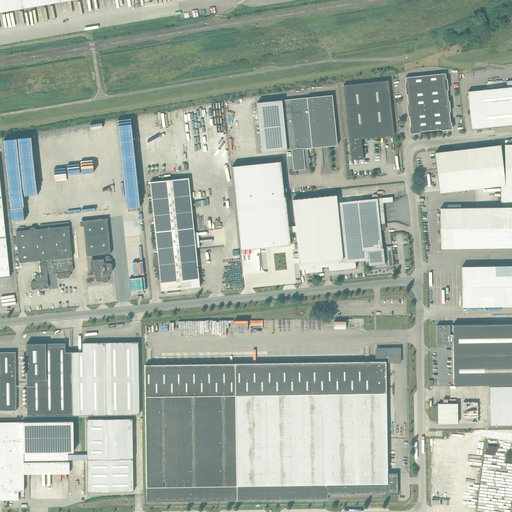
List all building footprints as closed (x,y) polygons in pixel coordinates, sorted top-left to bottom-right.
[(0,0),(0,12),(71,0),(0,0)] [(411,132),(451,128),(445,73),(405,77),(411,132)] [(388,80),(343,85),(349,140),(361,139),(394,135),(388,80)] [(508,87),(468,91),(472,129),(482,128),(511,125),(511,80),(507,81),(508,87)] [(307,148),(337,145),(332,95),(257,103),(262,153),(292,150),(294,170),(309,168),(307,148)] [(362,148),(361,139),(349,140),(351,160),(363,159),(363,153),(365,153),(364,148),(368,148),(362,148)] [(501,145),(466,149),(435,152),(440,193),(500,186),(505,185),(501,145)] [(280,161),(231,166),(240,250),(273,246),(273,245),(290,244),(290,245),(291,244),(290,233),(296,232),(295,227),(289,227),(286,197),(284,197),(280,161)] [(150,182),(161,291),(167,290),(168,293),(167,293),(180,292),(179,292),(179,289),(200,287),(189,178),(150,182)] [(511,202),(511,191),(505,192),(505,185),(500,186),(501,202),(511,202)] [(383,248),(382,248),(380,223),(385,223),(382,198),(377,198),(377,195),(373,196),(373,199),(337,202),(336,195),(293,199),(295,227),(296,232),(300,269),(305,269),(305,273),(313,272),(313,273),(314,273),(314,272),(322,271),(322,267),(328,266),(329,271),(356,268),(355,261),(368,260),(369,266),(385,264),(383,248)] [(511,207),(440,208),(441,237),(440,237),(440,249),(446,249),(446,248),(511,247),(511,207)] [(83,221),(87,256),(111,253),(107,218),(83,221)] [(69,226),(64,226),(16,231),(16,232),(19,258),(19,263),(38,261),(67,258),(72,257),(69,226)] [(0,277),(10,276),(6,236),(0,237),(0,277)] [(113,271),(112,259),(110,258),(110,255),(92,257),(92,260),(90,261),(91,270),(93,271),(94,271),(94,274),(95,274),(96,280),(98,281),(102,281),(104,282),(107,282),(109,280),(108,277),(109,277),(110,276),(110,273),(111,272),(113,271)] [(67,259),(67,258),(38,261),(40,274),(47,273),(56,272),(70,271),(70,272),(72,272),(73,270),(72,258),(67,259)] [(511,265),(462,266),(462,307),(511,306),(511,265)] [(48,281),(47,273),(40,274),(40,275),(35,275),(35,281),(32,281),(31,282),(32,289),(33,290),(36,289),(37,288),(39,290),(43,290),(45,288),(48,288),(49,287),(48,283),(47,282),(48,281)] [(453,334),(453,344),(454,386),(489,385),(511,384),(511,323),(453,325),(453,334)] [(453,325),(437,325),(437,344),(453,344),(453,334),(453,325)] [(105,415),(104,342),(82,343),(83,352),(71,352),(71,415),(105,415)] [(138,342),(104,342),(105,415),(139,414),(138,342)] [(48,375),(48,343),(26,344),(27,375),(48,375)] [(71,415),(71,352),(65,352),(65,343),(48,343),(48,375),(27,375),(27,416),(71,415)] [(375,361),(235,363),(236,391),(386,389),(386,363),(401,363),(401,347),(376,348),(375,349),(375,361)] [(0,351),(0,374),(16,374),(16,352),(0,351)] [(236,391),(235,363),(145,365),(145,392),(236,391)] [(0,410),(16,410),(16,374),(0,374),(0,410)] [(511,425),(511,384),(489,385),(490,425),(511,425)] [(387,473),(386,389),(236,391),(237,501),(328,499),(328,494),(385,493),(385,491),(387,491),(387,493),(398,493),(398,483),(399,483),(399,480),(398,480),(397,473),(387,473)] [(237,501),(236,391),(145,392),(147,499),(147,502),(237,501)] [(458,423),(458,403),(438,403),(438,424),(458,423)] [(131,491),(133,489),(133,459),(118,459),(117,419),(87,419),(88,492),(131,491)] [(73,421),(23,422),(24,474),(69,473),(69,462),(68,462),(68,452),(74,452),(73,421)] [(24,474),(23,422),(0,422),(0,500),(19,500),(19,491),(24,491),(24,474)] [(436,484),(436,496),(450,496),(450,478),(436,478),(436,484)]
